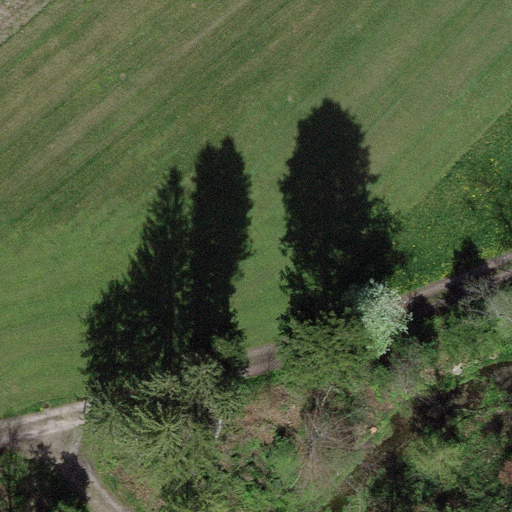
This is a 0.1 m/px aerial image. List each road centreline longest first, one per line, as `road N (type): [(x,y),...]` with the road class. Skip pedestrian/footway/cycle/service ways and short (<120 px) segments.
road 1 (track): [(511,264),(388,323),(0,434)]
road 2 (track): [(104,511),(14,432)]
